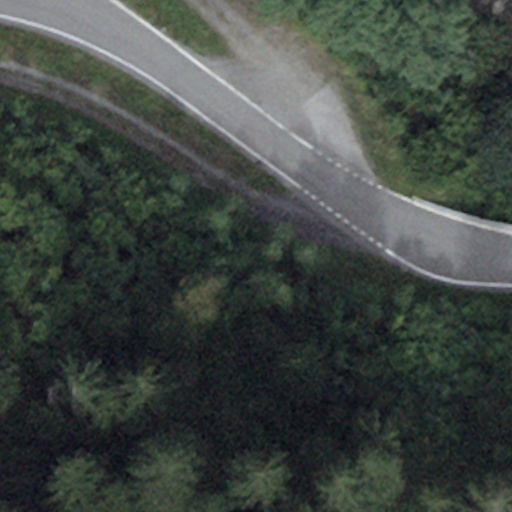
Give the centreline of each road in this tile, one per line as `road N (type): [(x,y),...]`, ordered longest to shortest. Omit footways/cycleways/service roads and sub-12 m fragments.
road 1 (unclassified): [(511,262),(424,244),(359,212),(69,10),(43,0)]
road 2 (track): [(359,212),(155,180),(85,138),(0,108)]
road 3 (track): [(359,212),(333,129),(312,101),(194,0)]
